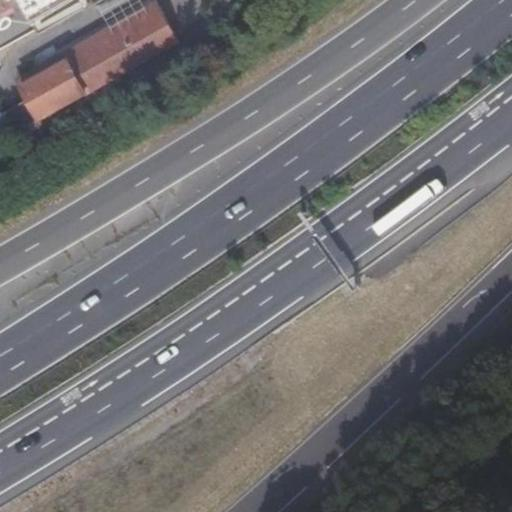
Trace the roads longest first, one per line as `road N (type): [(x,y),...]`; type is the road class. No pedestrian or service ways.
road 1 (motorway): [(511,0),(295,169),(0,355)]
road 2 (motorway): [(0,460),(338,241),(511,109)]
road 3 (motorway): [(409,0),(324,66),(0,264)]
road 4 (motorway): [(250,511),(511,268)]
